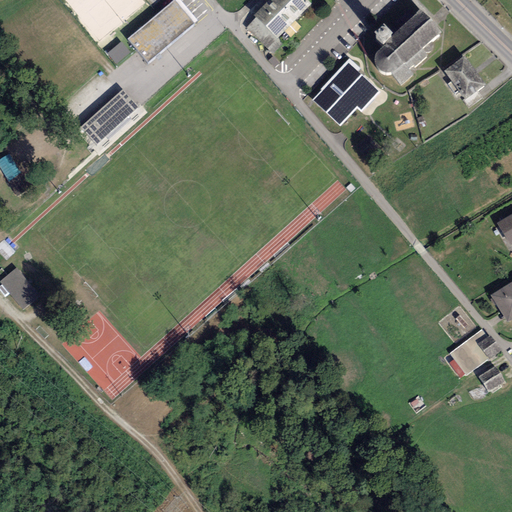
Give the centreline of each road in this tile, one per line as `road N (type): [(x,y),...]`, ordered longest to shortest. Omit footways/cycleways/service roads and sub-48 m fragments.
road 1 (unclassified): [(286,86),(511,351)]
road 2 (track): [(0,286),(200,511)]
